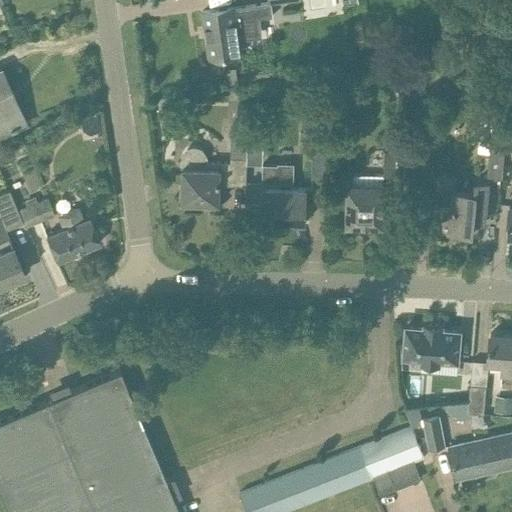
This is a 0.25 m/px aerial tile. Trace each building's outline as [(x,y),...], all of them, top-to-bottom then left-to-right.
[(223,7),(203,10),(210,58),(230,55),(240,54),(237,35),(259,32),(257,15),(272,13),(271,3),(270,1),(255,3),(234,7),(234,6),(223,7)] [(0,132),(25,122),(14,98),(12,99),(7,88),(10,87),(1,67),(0,67),(0,132)] [(326,179),(329,116),(314,116),(312,178),(326,179)] [(182,156),(183,165),(182,199),(179,199),(179,200),(197,201),(197,196),(218,196),(218,201),(219,201),(220,183),(225,183),(225,176),(230,176),(230,183),(246,184),(246,164),(247,157),(246,157),(247,125),(231,125),(230,162),(224,161),(207,161),(206,152),(203,149),(200,147),(194,146),(189,146),(184,150),(182,156)] [(501,176),(505,127),(492,125),(488,175),(501,176)] [(349,173),(348,222),(384,223),(385,186),(400,186),(401,150),(384,150),(384,174),(349,173)] [(262,160),(262,182),(277,182),(277,185),(266,185),(265,220),(305,221),(306,186),(292,186),(293,183),(294,183),(294,159),(278,159),(278,161),(262,160)] [(484,220),(486,200),(488,180),(477,179),(476,191),(456,189),(458,174),(438,174),(436,216),(450,217),(449,229),(472,231),(474,219),(484,220)] [(0,283),(24,273),(16,255),(6,228),(23,222),(10,188),(0,192),(0,219),(0,220),(0,219),(0,283)] [(54,213),(47,196),(37,200),(35,195),(24,200),(26,205),(18,208),(26,225),(54,213)] [(58,215),(63,227),(46,235),(56,260),(100,241),(89,216),(85,218),(79,205),(58,215)] [(421,361),(440,363),(440,359),(458,361),(461,330),(442,328),(443,324),(424,323),(424,327),(406,325),(403,356),(421,357),(421,361)] [(511,375),(511,334),(490,332),(488,361),(503,362),(502,374),(511,375)] [(0,418),(0,494),(7,511),(179,511),(119,369),(0,418)] [(469,401),(468,412),(473,412),(483,413),(486,385),(470,384),(469,401)] [(511,397),(496,396),(495,412),(511,413),(511,407),(511,397)] [(405,407),(412,424),(412,425),(420,424),(420,420),(418,406),(405,407)] [(444,445),(438,415),(424,418),(430,447),(444,445)] [(361,444),(374,476),(377,485),(392,479),(389,470),(424,457),(412,425),(361,444)] [(511,464),(511,431),(450,445),(456,477),(511,464)] [(240,491),(245,504),(247,511),(280,511),(374,476),(361,444),(240,491)]
